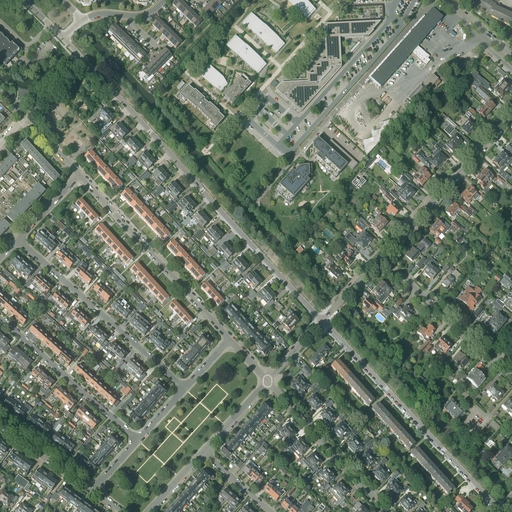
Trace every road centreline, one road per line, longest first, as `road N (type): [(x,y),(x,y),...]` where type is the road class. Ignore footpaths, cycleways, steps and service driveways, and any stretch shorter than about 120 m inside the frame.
road 1 (residential): [(322,320),(82,59)]
road 2 (residential): [(459,14),(433,0),(253,202)]
road 3 (residential): [(498,509),(322,320)]
road 4 (residential): [(184,389),(17,239)]
road 5 (residential): [(229,341),(79,176)]
road 6 (residential): [(380,257),(511,114)]
road 7 (residential): [(0,319),(137,441)]
road 8 (residential): [(387,511),(268,381)]
road 9 (residential): [(495,362),(380,257)]
